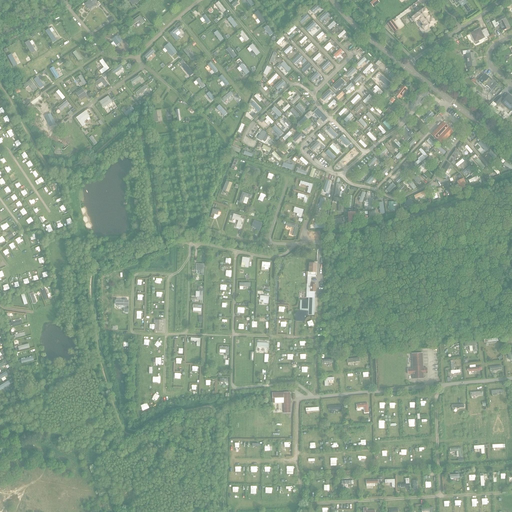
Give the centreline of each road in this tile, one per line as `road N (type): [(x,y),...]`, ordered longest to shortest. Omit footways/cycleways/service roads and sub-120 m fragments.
road 1 (residential): [(315,311),(318,255),(330,238),(511,178)]
road 2 (unknown): [(475,120),(429,185),(404,194),(348,183),(345,174),(363,153)]
road 3 (unknown): [(137,272),(166,273),(165,416)]
road 4 (tertiary): [(406,68),(511,147)]
